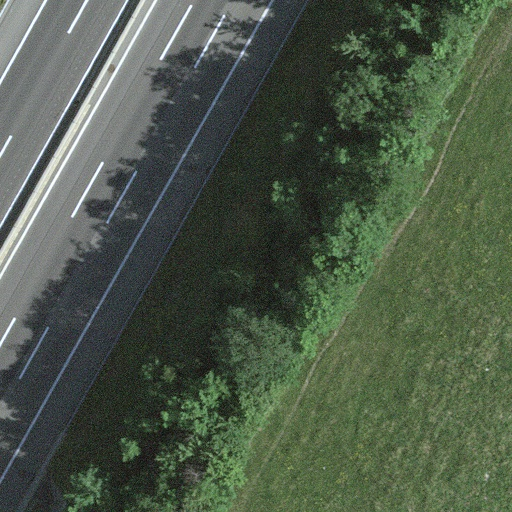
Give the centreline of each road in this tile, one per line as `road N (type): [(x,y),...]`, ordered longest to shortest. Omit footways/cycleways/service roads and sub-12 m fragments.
road 1 (motorway): [(0,378),(215,0)]
road 2 (motorway): [(86,0),(0,155)]
